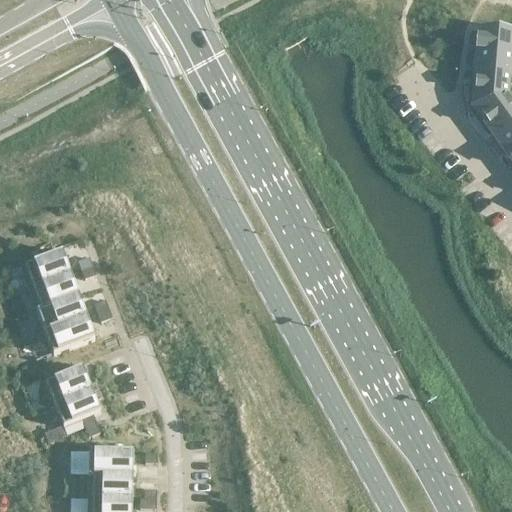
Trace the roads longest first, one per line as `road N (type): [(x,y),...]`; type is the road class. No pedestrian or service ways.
road 1 (secondary): [(449,511),(166,0)]
road 2 (secondary): [(109,2),(389,511)]
road 3 (residential): [(140,343),(174,423),(175,511)]
road 4 (residential): [(410,76),(511,211)]
road 5 (tertiary): [(0,66),(109,2)]
